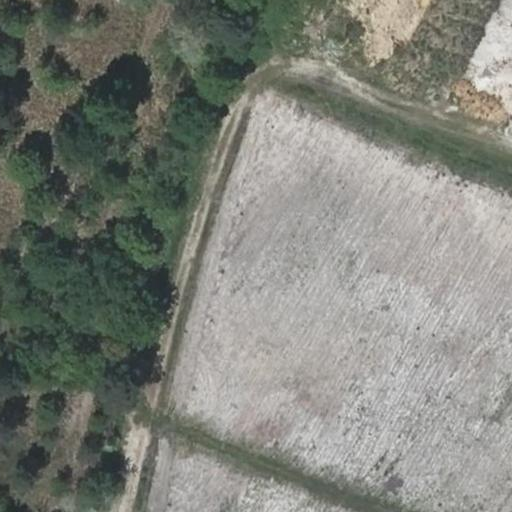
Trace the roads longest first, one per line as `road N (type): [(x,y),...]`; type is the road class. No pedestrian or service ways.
road 1 (track): [(122,511),(225,105),(251,68)]
road 2 (track): [(251,68),(511,180)]
road 3 (track): [(378,511),(146,416)]
